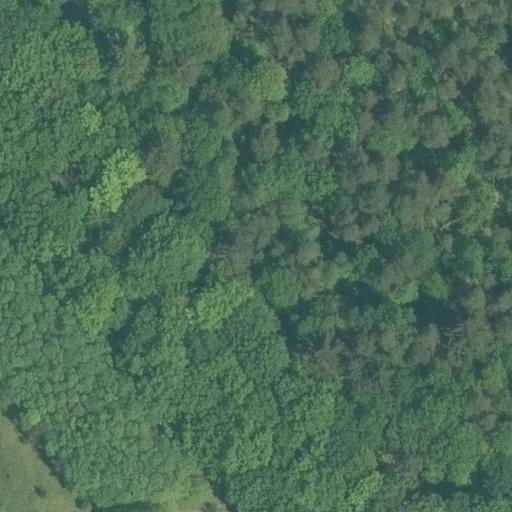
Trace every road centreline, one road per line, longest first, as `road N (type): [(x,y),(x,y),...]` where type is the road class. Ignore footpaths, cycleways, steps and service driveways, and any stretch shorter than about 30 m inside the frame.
road 1 (track): [(0,143),(306,511)]
road 2 (track): [(174,353),(511,342)]
